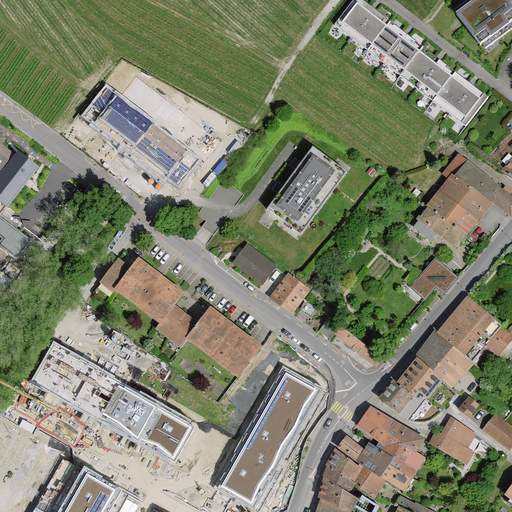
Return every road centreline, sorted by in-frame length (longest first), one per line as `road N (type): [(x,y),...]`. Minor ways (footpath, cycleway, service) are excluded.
road 1 (tertiary): [(365,390),(0,101)]
road 2 (track): [(190,200),(340,0)]
road 3 (tertiary): [(511,229),(365,390)]
road 4 (tertiary): [(297,511),(329,431),(365,390)]
